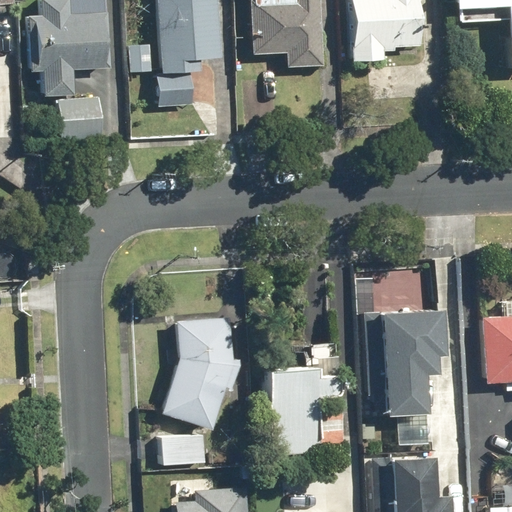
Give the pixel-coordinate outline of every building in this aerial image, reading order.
[(68,68),(103,66),(100,10),(64,11),(63,0),(33,0),(34,13),(21,13),(24,69),(35,69),(36,94),(69,92),(68,68)] [(213,56),(210,0),(148,0),(153,71),(194,69),(193,57),(213,56)] [(280,65),(316,63),(311,0),(243,0),(247,53),(280,51),(280,65)] [(376,48),(416,44),(412,0),(340,0),(346,59),(377,56),(376,48)] [(504,62),(511,61),(511,0),(448,0),(449,6),(501,3),(504,62)] [(150,41),(128,42),(129,71),(151,70),(150,41)] [(152,105),(186,104),(185,72),(150,73),(152,105)] [(55,139),(96,136),(93,95),(52,98),(55,139)] [(381,392),(382,410),(425,408),(422,368),(434,367),(433,350),(439,349),(437,304),(363,308),(367,393),(381,392)] [(511,313),(474,315),(477,380),(511,378),(511,313)] [(156,411),(205,426),(218,385),(225,387),(232,363),(232,357),(227,358),(223,314),(170,319),(173,355),(156,411)] [(265,451),(308,449),(311,394),(328,394),(334,390),(333,378),(328,373),(311,373),(311,367),(261,369),(265,451)] [(314,444),(338,443),(336,402),(313,408),(314,444)] [(158,436),(160,463),(202,459),(200,433),(158,436)] [(448,511),(448,489),(434,490),(431,450),(371,453),(373,511),(448,511)] [(511,511),(511,481),(485,483),(487,511),(511,511)] [(247,511),(246,488),(194,489),(194,499),(176,500),(175,511),(247,511)]
